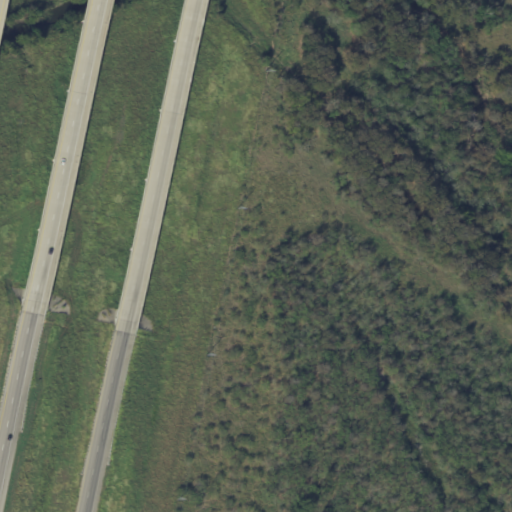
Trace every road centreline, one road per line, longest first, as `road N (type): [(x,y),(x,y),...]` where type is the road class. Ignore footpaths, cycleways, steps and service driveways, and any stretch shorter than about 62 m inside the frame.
road 1 (secondary): [(121,331),(188,0)]
road 2 (motorway): [(26,314),(91,0)]
road 3 (secondary): [(82,511),(121,331)]
road 4 (motorway): [(0,436),(26,314)]
